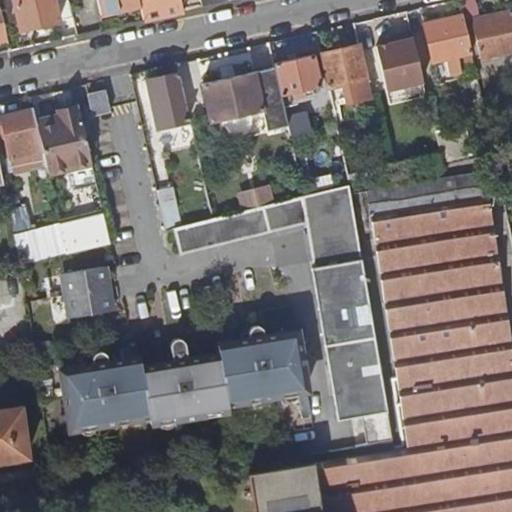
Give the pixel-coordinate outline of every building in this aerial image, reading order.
[(0,0),(0,39),(11,38),(1,0),(0,0)] [(15,0),(22,30),(76,17),(72,0),(15,0)] [(100,0),(103,14),(143,5),(141,0),(100,0)] [(141,0),(143,5),(146,20),(184,12),(180,0),(141,0)] [(474,21),(484,60),(511,52),(511,12),(479,20),(474,0),(461,0),(465,15),(467,22),(474,21)] [(465,15),(426,24),(441,83),(455,80),(454,74),(464,72),(461,56),(474,53),(467,22),(465,15)] [(425,83),(413,31),(397,34),(399,42),(392,43),(378,47),(389,91),(425,83)] [(397,34),(390,36),(392,43),(399,42),(397,34)] [(322,54),(330,89),(345,85),(370,79),(362,45),(322,54)] [(461,56),(464,72),(478,69),(474,53),(461,56)] [(276,64),(277,68),(285,101),(307,96),(306,90),(323,86),(316,55),(276,64)] [(205,85),(214,123),(266,111),(271,129),(290,125),(288,118),(285,101),(277,68),(205,85)] [(151,82),(161,128),(192,122),(181,75),(151,82)] [(345,85),(349,103),(374,97),(370,79),(345,85)] [(109,88),(90,90),(92,112),(112,110),(109,88)] [(0,123),(0,130),(6,158),(44,150),(38,122),(35,110),(3,117),(4,122),(0,123)] [(38,122),(44,150),(50,175),(72,170),(93,165),(81,112),(38,122)] [(288,118),(290,125),(293,137),(313,132),(309,113),(288,118)] [(437,133),(445,162),(474,155),(466,125),(437,133)] [(72,170),(76,191),(98,186),(93,165),(72,170)] [(390,167),(351,176),(353,185),(392,175),(390,167)] [(250,474),(256,511),(511,511),(511,331),(487,174),(368,192),(410,447),(250,474)] [(243,206),(277,198),(272,181),(239,190),(243,206)] [(176,229),(182,254),(308,223),(316,267),(314,267),(340,420),(363,417),(369,446),(393,442),(392,439),(394,439),(389,410),(390,410),(351,185),(307,196),(214,219),(183,227),(176,229)] [(159,191),(168,230),(176,229),(183,227),(174,188),(159,191)] [(61,224),(68,255),(111,244),(104,213),(61,224)] [(65,273),(71,318),(111,313),(104,268),(65,273)] [(95,361),(96,366),(64,372),(73,430),(106,424),(105,421),(103,406),(116,404),(118,419),(150,413),(152,424),(185,418),(183,408),(197,405),(198,411),(231,405),(230,400),(261,395),(259,381),(272,378),(275,393),(275,396),(309,390),(299,333),(267,338),(266,331),(265,329),(263,327),(262,327),(260,326),(258,326),(256,327),(255,327),(254,328),(253,329),(252,331),(251,332),(251,334),(252,341),(220,346),(221,356),(191,361),(188,347),(187,342),(186,341),(185,340),(184,339),(182,339),(180,339),(178,340),(176,340),(175,342),(174,343),(173,346),(173,348),(175,364),(144,369),(142,359),(111,364),(110,358),(109,356),(108,355),(107,354),(106,353),(104,352),(103,352),(101,352),(99,353),(98,354),(96,355),(95,357),(95,358),(95,361)] [(259,381),(261,395),(275,393),(272,378),(259,381)] [(103,406),(105,421),(118,419),(116,404),(103,406)] [(231,405),(198,411),(197,405),(183,408),(185,418),(231,411),(231,405)] [(0,411),(0,461),(29,457),(22,409),(0,411)]
